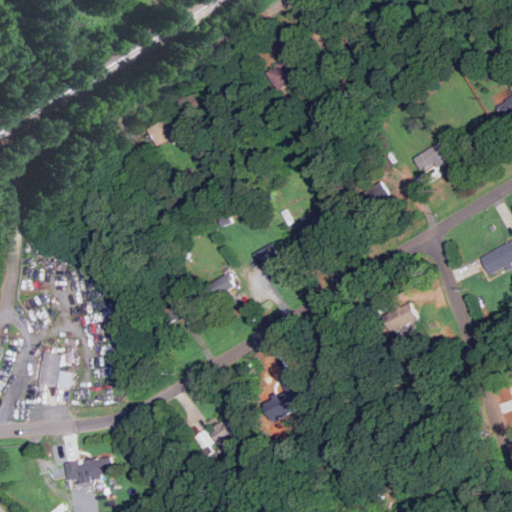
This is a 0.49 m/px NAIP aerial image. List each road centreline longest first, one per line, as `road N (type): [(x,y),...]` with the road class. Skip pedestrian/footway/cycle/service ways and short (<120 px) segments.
road 1 (residential): [(0,429),(81,423),(151,404),(511,183)]
road 2 (residential): [(0,320),(15,271),(20,175),(287,0)]
road 3 (residential): [(430,233),(511,453)]
road 4 (residential): [(131,411),(213,511)]
